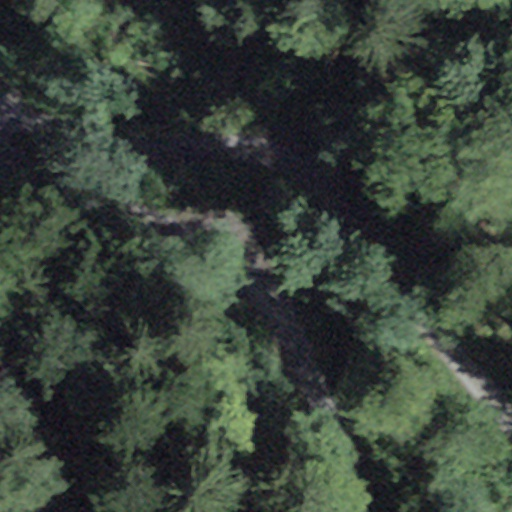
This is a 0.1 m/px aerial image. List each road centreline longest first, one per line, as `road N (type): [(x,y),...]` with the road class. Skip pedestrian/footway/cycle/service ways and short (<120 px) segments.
road 1 (track): [(511,450),(492,436),(294,162),(0,117)]
road 2 (track): [(72,134),(97,187),(240,262),(359,511)]
